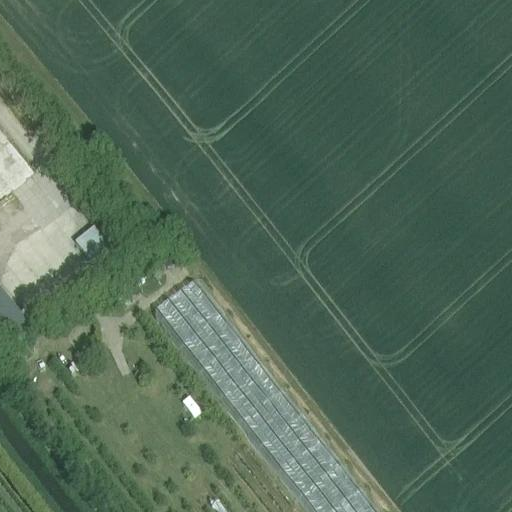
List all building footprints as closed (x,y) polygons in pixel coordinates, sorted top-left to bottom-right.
[(0,196),(34,172),(0,124),(0,196)] [(110,211),(99,219),(108,231),(118,223),(110,211)] [(109,250),(94,230),(75,245),(90,265),(109,250)] [(172,250),(157,262),(165,271),(179,259),(172,250)] [(121,253),(109,262),(117,274),(130,264),(121,253)] [(137,274),(110,295),(117,305),(144,284),(137,274)] [(0,292),(0,353),(4,358),(11,353),(20,364),(32,355),(22,343),(34,333),(0,292)] [(55,340),(67,357),(82,346),(71,329),(55,340)]
